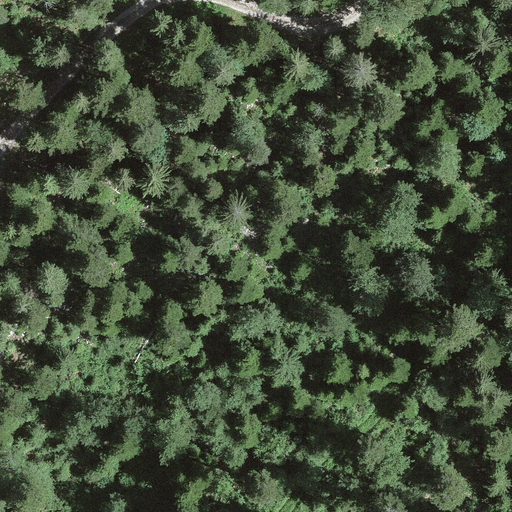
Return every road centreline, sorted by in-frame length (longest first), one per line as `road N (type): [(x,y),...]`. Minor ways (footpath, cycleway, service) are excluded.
road 1 (track): [(165,0),(116,22),(0,153)]
road 2 (track): [(369,0),(340,28),(310,30),(227,0)]
